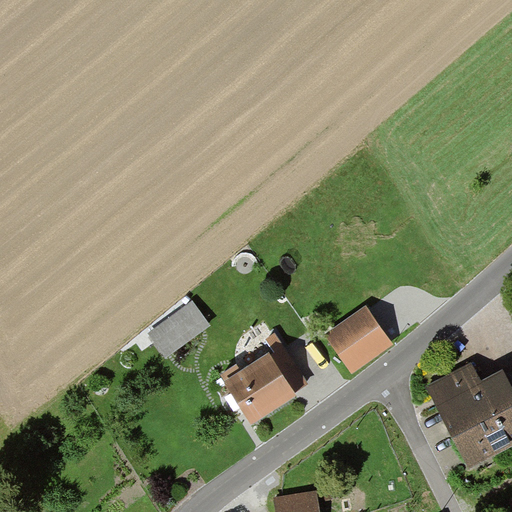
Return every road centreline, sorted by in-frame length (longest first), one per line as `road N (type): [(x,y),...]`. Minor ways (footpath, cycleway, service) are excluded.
road 1 (tertiary): [(385,374),(199,511)]
road 2 (tertiary): [(511,263),(385,374)]
road 3 (residential): [(385,374),(454,511)]
